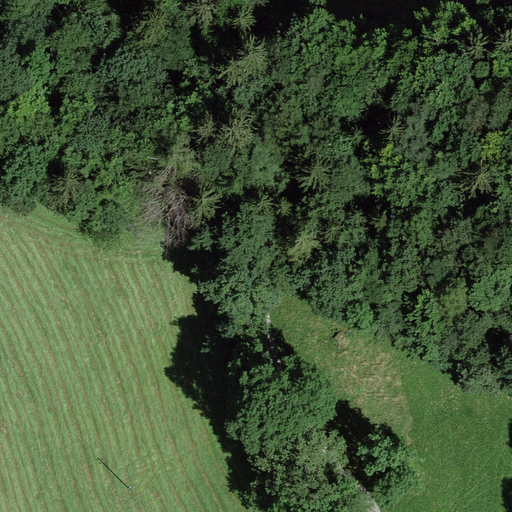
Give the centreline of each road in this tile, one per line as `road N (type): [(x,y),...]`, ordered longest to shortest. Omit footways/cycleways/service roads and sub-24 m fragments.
road 1 (track): [(382,511),(248,347),(229,210)]
road 2 (track): [(229,210),(511,191)]
